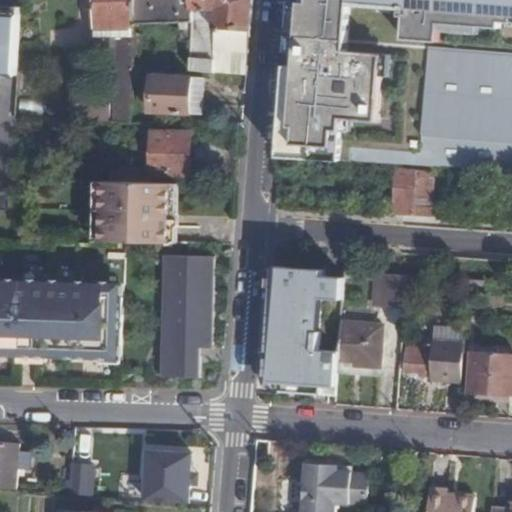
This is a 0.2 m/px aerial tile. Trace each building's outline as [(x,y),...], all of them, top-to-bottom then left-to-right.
[(138,18),(139,0),(97,0),(97,24),(122,24),(122,35),(120,35),(118,107),(134,107),(138,18)] [(218,68),(247,68),(252,0),(139,0),(138,18),(188,19),(188,33),(199,33),(198,62),(218,62),(218,68)] [(511,0),(295,0),(294,1),(293,27),(292,30),(291,51),(301,52),(300,67),(290,67),(288,84),(287,102),(282,157),(473,169),(511,171),(511,0)] [(0,63),(21,64),(23,10),(2,9),(3,2),(0,2),(0,63)] [(24,3),(3,2),(2,9),(23,10),(24,3)] [(122,24),(97,24),(96,35),(120,35),(122,35),(122,24)] [(194,109),(193,118),(224,118),(243,118),(245,91),(247,68),(218,68),(218,62),(198,62),(195,74),(194,109)] [(195,74),(156,73),(155,109),(194,109),(195,74)] [(72,85),(72,116),(112,116),(112,85),(72,85)] [(134,107),(118,107),(117,118),(134,118),(134,107)] [(243,118),(224,118),(224,125),(242,127),(243,118)] [(195,147),(196,129),(156,129),(155,138),(150,138),(149,151),(154,151),(155,169),(195,169),(195,147)] [(395,193),(393,214),(437,217),(438,208),(431,208),(433,172),(396,170),(395,193)] [(172,212),(173,178),(104,178),(104,238),(131,238),(144,238),(172,238),(172,212)] [(217,251),(167,249),(164,371),(203,372),(203,341),(215,342),(216,310),(217,251)] [(327,271),(278,268),(268,385),(284,386),(284,392),(302,394),(317,395),(317,385),(339,387),(341,360),(342,353),(321,352),(323,331),(321,331),(324,298),(346,300),(348,279),(326,277),(327,271)] [(393,276),(379,275),(376,305),(390,306),(393,276)] [(120,341),(129,341),(130,293),(122,292),(122,281),(0,276),(0,349),(30,350),(120,353),(120,341)] [(390,306),(408,308),(410,287),(410,277),(393,276),(390,306)] [(426,288),(426,278),(410,277),(410,287),(426,288)] [(385,326),(344,323),(342,353),(341,360),(354,361),(354,366),(365,367),(381,368),(385,326)] [(436,380),(464,382),(467,343),(437,341),(436,346),(409,345),(407,371),(406,372),(421,373),(421,375),(433,376),(433,380),(436,380)] [(511,355),(475,353),(474,374),(479,374),(478,394),(495,396),(511,397),(511,355)] [(338,397),(339,387),(317,385),(317,395),(338,397)] [(511,406),(511,402),(511,397),(495,396),(478,394),(478,403),(511,406)] [(0,439),(0,484),(22,487),(23,465),(35,466),(36,448),(25,448),(25,441),(0,439)] [(153,447),(150,495),(191,498),(192,480),(200,480),(200,471),(194,471),(196,450),(153,447)] [(96,461),(75,459),(72,490),(94,492),(96,461)] [(309,492),(306,511),(339,511),(340,507),(370,509),(373,476),(356,475),(342,474),(343,469),(311,467),(309,492)] [(449,491),(431,490),(429,511),(476,511),(477,500),(456,498),(448,498),(449,491)] [(110,511),(111,505),(68,502),(66,511),(110,511)]
